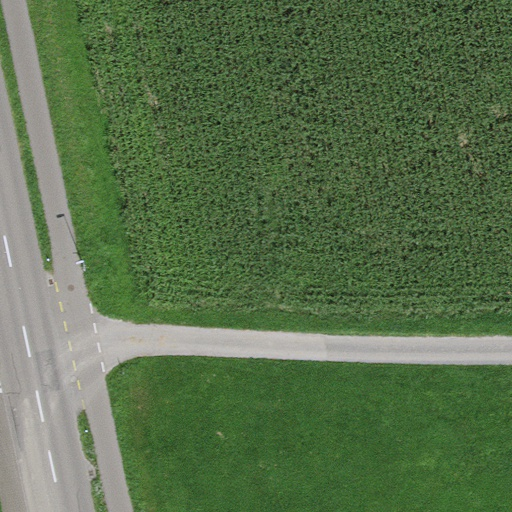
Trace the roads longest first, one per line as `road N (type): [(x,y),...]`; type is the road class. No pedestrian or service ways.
road 1 (track): [(511,352),(418,356),(83,342)]
road 2 (tertiary): [(0,211),(62,511)]
